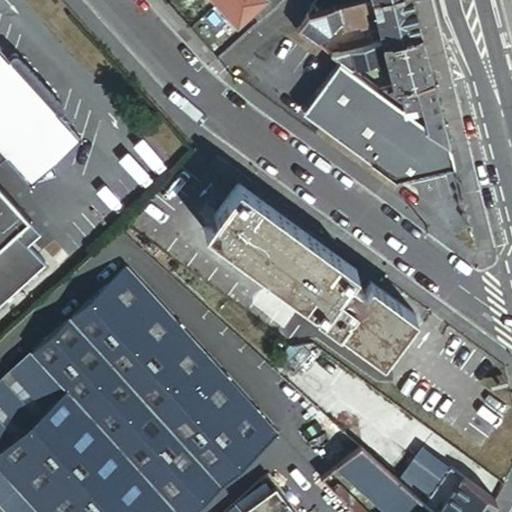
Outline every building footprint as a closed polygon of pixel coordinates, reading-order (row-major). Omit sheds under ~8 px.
[(253,14),(240,0),(222,0),(216,6),(237,28),(239,26),(253,14)] [(240,0),(253,14),(267,0),(240,0)] [(267,0),(253,14),(260,21),(275,7),(268,0),(267,0)] [(372,0),(363,0),(339,6),(343,20),(376,11),(372,0)] [(422,32),(413,0),(372,0),(376,11),(378,20),(379,26),(381,34),(383,42),(422,32)] [(339,6),(308,15),(297,32),(315,45),(343,20),(339,6)] [(345,28),(378,20),(376,11),(343,20),(345,28)] [(253,14),(239,26),(246,34),(260,21),(253,14)] [(381,34),(379,26),(371,28),(373,36),(381,34)] [(433,77),(422,32),(383,42),(393,80),(394,87),(399,85),(433,77)] [(366,47),(364,39),(336,47),(338,54),(366,47)] [(338,54),(331,56),(340,62),(352,71),(381,63),(383,42),(366,47),(338,54)] [(83,138),(0,47),(0,163),(7,157),(32,185),(83,138)] [(406,110),(396,102),(380,91),(352,71),(340,62),(303,112),(394,178),(455,166),(449,140),(424,122),(406,110)] [(449,140),(433,77),(399,85),(403,101),(420,97),(422,107),(425,119),(424,122),(449,140)] [(387,89),(394,87),(393,80),(385,82),(387,89)] [(394,87),(387,89),(380,91),(396,102),(403,101),(399,85),(394,87)] [(406,110),(424,122),(425,119),(422,107),(406,110)] [(0,307),(48,264),(20,232),(32,221),(0,185),(0,307)] [(212,221),(391,351),(414,318),(368,285),(363,293),(348,282),(355,273),(236,187),(212,221)] [(381,364),(391,351),(212,221),(202,234),(381,364)] [(128,268),(34,352),(179,511),(194,511),(279,435),(128,268)] [(263,293),(252,309),(284,332),(295,317),(263,293)] [(179,511),(34,352),(0,383),(0,500),(10,511),(179,511)] [(400,483),(360,447),(336,467),(346,475),(386,511),(406,511),(418,499),(413,495),(406,488),(400,483)] [(450,469),(436,459),(429,468),(443,479),(450,469)] [(346,475),(336,467),(322,479),(334,493),(339,488),(339,489),(344,484),(340,480),(346,475)] [(462,478),(450,469),(443,479),(433,492),(429,497),(442,506),(462,478)] [(409,472),(400,483),(406,488),(413,481),(420,487),(413,495),(418,499),(432,511),(437,511),(442,506),(429,497),(433,492),(409,472)] [(267,491),(275,486),(267,476),(260,481),(263,485),(267,491)] [(490,511),(495,503),(462,478),(442,506),(437,511),(490,511)] [(413,481),(406,488),(413,495),(420,487),(413,481)] [(263,485),(236,504),(241,511),(267,491),(263,485)] [(279,511),(289,505),(275,486),(267,491),(241,511),(279,511)] [(334,493),(351,511),(363,511),(339,489),(339,488),(334,493)]
